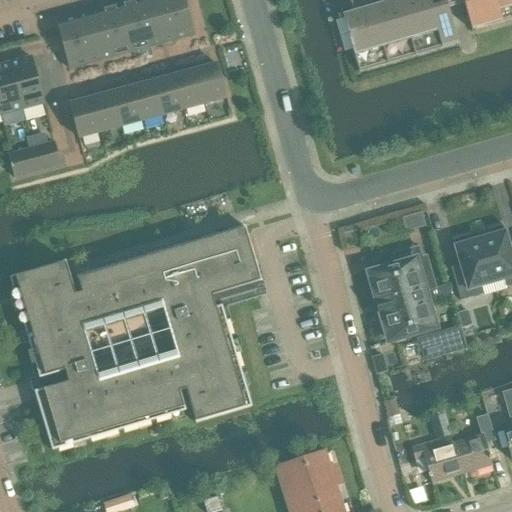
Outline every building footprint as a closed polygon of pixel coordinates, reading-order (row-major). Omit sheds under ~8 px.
[(125,30),(157,21),(151,0),(140,0),(119,6),(125,30)] [(151,0),(157,21),(188,13),(184,0),(151,0)] [(511,0),(348,0),(352,13),(342,16),(359,73),(458,44),(448,9),(464,4),(472,32),(511,19),(511,0)] [(94,38),(125,30),(119,6),(88,14),(94,38)] [(157,21),(164,45),(194,36),(188,13),(157,21)] [(63,47),(94,38),(88,14),(56,23),(63,47)] [(132,53),(164,45),(157,21),(125,30),(132,53)] [(101,62),(132,53),(125,30),(94,38),(101,62)] [(69,70),(101,62),(94,38),(63,47),(69,70)] [(11,64),(24,110),(43,105),(31,59),(11,64)] [(0,113),(1,117),(24,110),(11,64),(0,67),(0,113)] [(195,72),(204,105),(226,99),(217,66),(195,72)] [(183,111),(204,105),(195,72),(174,77),(183,111)] [(163,116),(183,111),(174,77),(153,83),(163,116)] [(142,122),(163,116),(153,83),(133,89),(142,122)] [(121,128),(142,122),(133,89),(112,94),(121,128)] [(100,133),(121,128),(112,94),(91,100),(100,133)] [(78,139),(100,133),(91,100),(69,106),(78,139)] [(44,138),(26,143),(28,151),(31,150),(42,147),(46,146),(44,138)] [(19,153),(8,156),(14,179),(25,176),(37,173),(49,170),(60,167),(56,153),(54,144),(46,146),(42,147),(31,150),(28,151),(19,153)] [(480,240),(492,284),(505,281),(507,289),(511,286),(511,256),(503,226),(488,230),(490,237),(480,240)] [(232,307),(231,305),(228,293),(261,283),(245,228),(76,278),(81,294),(75,296),(65,263),(10,279),(16,300),(21,298),(25,310),(19,312),(25,332),(31,331),(34,343),(29,344),(35,365),(40,364),(44,375),(39,377),(39,380),(51,376),(54,388),(34,393),(52,452),(73,446),(71,440),(83,437),(84,442),(105,436),(103,431),(115,427),(117,433),(138,426),(136,421),(148,417),(150,423),(170,417),(169,411),(180,408),(182,413),(185,412),(179,393),(185,391),(195,425),(251,408),(245,388),(239,389),(236,377),(241,376),(235,355),(230,357),(226,345),(231,343),(225,323),(220,324),(216,312),(222,310),(232,307)] [(492,284),(480,240),(470,243),(468,236),(452,241),(462,274),(453,277),(460,302),(483,295),(481,288),(492,284)] [(418,254),(411,257),(410,253),(396,257),(398,266),(369,275),(377,304),(423,291),(424,291),(433,289),(425,260),(420,261),(418,254)] [(434,329),(424,291),(423,291),(377,304),(388,342),(434,329)] [(461,329),(472,326),(467,311),(457,314),(461,329)] [(511,391),(502,394),(511,428),(511,430),(506,433),(505,432),(504,432),(511,458),(511,391)] [(481,435),(454,443),(462,471),(475,467),(477,471),(493,467),(491,460),(493,459),(492,457),(491,457),(487,445),(495,442),(487,416),(476,420),(481,435)] [(414,458),(400,462),(407,486),(408,489),(426,483),(426,481),(420,461),(425,460),(433,484),(449,479),(448,475),(462,471),(454,443),(452,443),(440,447),(438,441),(411,449),(414,458)] [(297,511),(346,511),(327,451),(283,465),(297,511)] [(103,506),(105,511),(125,511),(134,509),(130,497),(103,506)] [(218,499),(204,503),(206,511),(219,511),(222,511),(218,499)]
